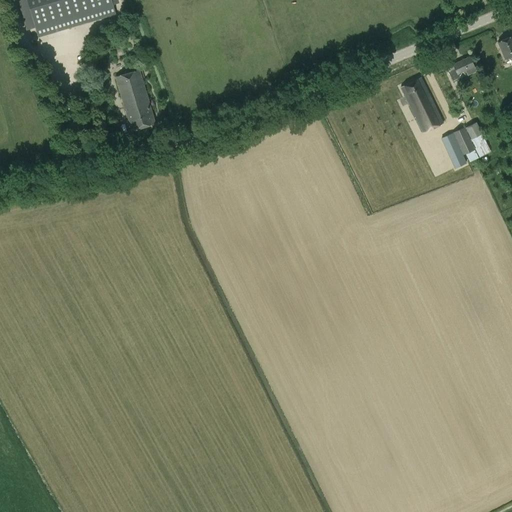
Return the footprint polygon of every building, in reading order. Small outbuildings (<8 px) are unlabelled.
[(116,15),(112,3),(118,2),(117,0),(18,0),(27,29),(34,27),(37,38),(116,15)] [(126,25),(123,15),(108,20),(111,29),(126,25)] [(511,36),(497,42),(504,59),(511,55),(511,36)] [(458,73),(465,70),(467,74),(476,71),(470,57),(453,64),(453,63),(446,66),(452,80),(460,77),(458,73)] [(116,76),(131,129),(155,123),(139,69),(116,76)] [(401,87),(422,132),(443,122),(421,77),(401,87)] [(477,122),(453,132),(464,154),(465,153),(469,161),(478,157),(474,149),(475,149),(479,157),(490,152),(477,122)] [(462,154),(464,154),(453,132),(451,133),(450,133),(440,138),(455,169),(466,163),(462,154)]
